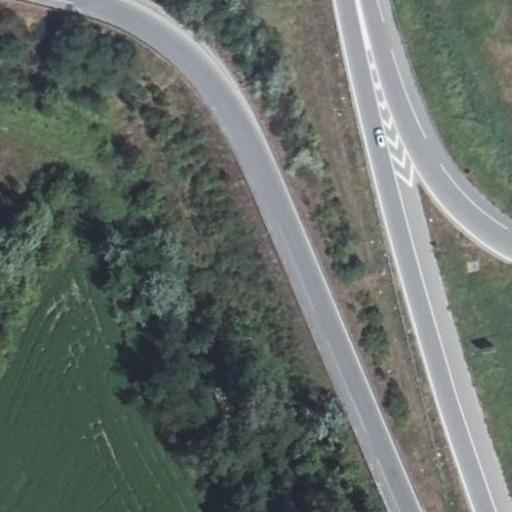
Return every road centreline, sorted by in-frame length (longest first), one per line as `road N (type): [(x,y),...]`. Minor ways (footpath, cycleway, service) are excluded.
road 1 (primary): [(102,0),(172,36),(233,108),(410,511)]
road 2 (motorway): [(485,511),(420,314),(345,0)]
road 3 (motorway): [(511,246),(448,197),(425,163),(368,0)]
